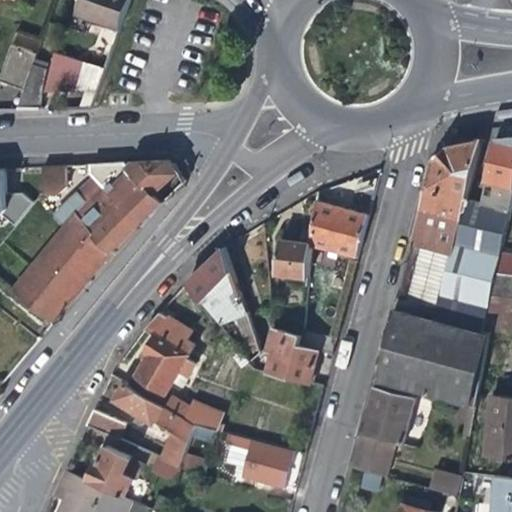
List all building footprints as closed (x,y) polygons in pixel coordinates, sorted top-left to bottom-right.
[(120,29),(130,0),(81,0),(77,14),(120,29)] [(16,84),(27,88),(35,64),(39,54),(32,51),(34,44),(23,40),(21,47),(14,45),(2,78),(16,84)] [(65,86),(80,90),(87,63),(56,54),(48,81),(65,86)] [(49,69),(35,64),(27,88),(20,108),(29,108),(40,108),(43,87),(49,69)] [(511,135),(497,138),(487,178),(501,181),(496,205),(510,209),(511,201),(511,135)] [(418,221),(459,232),(468,198),(484,139),(472,141),(469,144),(455,147),(451,144),(439,152),(435,158),(418,221)] [(145,160),(124,161),(147,216),(164,200),(158,193),(180,173),(167,159),(145,160)] [(11,289),(53,322),(106,258),(113,251),(147,216),(124,161),(90,163),(91,174),(93,176),(67,200),(77,210),(11,289)] [(70,185),(68,165),(54,166),(56,192),(60,191),(70,185)] [(7,194),(6,169),(0,169),(0,218),(4,218),(19,229),(38,206),(23,193),(7,194)] [(481,201),(496,205),(501,181),(487,178),(481,201)] [(448,270),(435,319),(490,334),(492,335),(493,330),(499,273),(502,254),(510,209),(496,205),(481,201),(468,198),(459,232),(448,270)] [(318,199),(313,242),(313,246),(357,258),(369,213),(342,205),(318,199)] [(310,278),(313,246),(313,242),(291,240),(282,238),(277,273),(310,278)] [(221,325),(238,319),(249,314),(225,246),(223,247),(208,261),(187,281),(221,325)] [(511,256),(502,254),(499,273),(511,274),(511,256)] [(511,313),(511,314),(511,303),(511,274),(499,273),(493,330),(511,332),(511,313)] [(471,404),(490,334),(435,319),(396,308),(389,334),(376,379),(462,402),(471,404)] [(148,355),(130,384),(196,424),(234,434),(237,429),(220,423),(224,412),(194,401),(191,406),(168,392),(182,368),(190,374),(197,363),(188,358),(196,343),(189,338),(193,331),(161,311),(154,319),(146,328),(155,334),(143,352),(148,355)] [(256,333),(249,314),(238,319),(244,337),(256,333)] [(271,335),(300,343),(302,335),(290,332),(273,326),(271,335)] [(305,328),(302,335),(300,343),(322,350),(332,353),(336,338),(305,328)] [(273,351),(270,361),(315,374),(322,350),(300,343),(271,335),(267,349),(273,351)] [(312,383),(315,374),(270,361),(267,370),(312,383)] [(481,392),(493,393),(507,395),(511,381),(484,376),(481,392)] [(174,430),(161,457),(180,466),(186,452),(191,436),(196,424),(130,384),(126,382),(116,399),(124,404),(138,413),(133,420),(141,425),(146,417),(155,423),(157,421),(174,430)] [(370,403),(362,433),(407,444),(418,447),(419,439),(409,436),(417,398),(375,386),(370,403)] [(511,395),(507,395),(493,393),(485,454),(511,457),(511,395)] [(478,406),(471,404),(462,402),(457,418),(465,422),(461,436),(472,438),(472,437),(478,406)] [(129,423),(96,408),(89,425),(121,439),(129,423)] [(294,451),(234,434),(196,424),(191,436),(230,444),(224,463),(236,467),(234,474),(285,488),(290,468),(294,451)] [(407,444),(362,433),(359,447),(354,469),(399,480),(407,444)] [(89,479),(127,496),(135,478),(126,473),(133,457),(106,445),(100,458),(98,457),(95,464),(89,479)] [(212,459),(186,452),(180,466),(184,468),(207,474),(212,459)] [(176,482),(184,468),(180,466),(161,457),(158,456),(151,471),(176,482)] [(433,469),(428,490),(457,496),(462,475),(433,469)] [(89,479),(69,470),(68,472),(58,495),(66,499),(61,509),(59,511),(117,511),(127,511),(129,510),(133,511),(136,506),(139,501),(136,500),(127,496),(89,479)] [(511,511),(511,477),(496,475),(493,506),(482,504),(481,511),(511,511)] [(150,507),(162,511),(167,511),(173,499),(142,485),(136,500),(139,501),(150,507)] [(148,511),(150,507),(139,501),(136,506),(148,511)]
